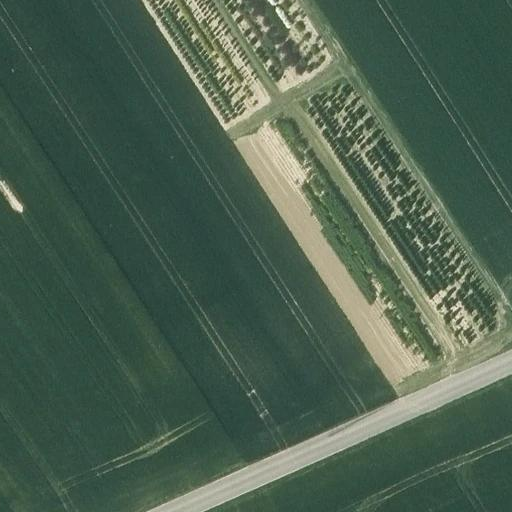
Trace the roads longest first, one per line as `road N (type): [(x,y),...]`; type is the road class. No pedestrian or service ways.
road 1 (track): [(305,0),(511,315)]
road 2 (unclassified): [(511,362),(182,511)]
